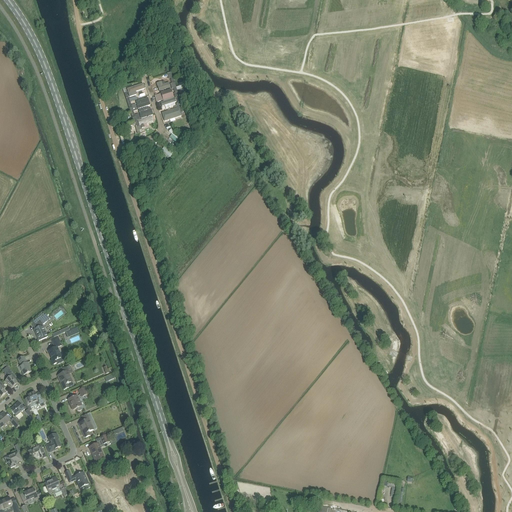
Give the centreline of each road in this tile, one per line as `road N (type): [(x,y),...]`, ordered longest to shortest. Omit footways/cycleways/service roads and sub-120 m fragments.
road 1 (secondary): [(169,445),(38,58),(2,0)]
road 2 (unclassified): [(234,511),(116,149)]
road 3 (unclassified): [(0,486),(70,454),(39,377)]
road 4 (track): [(116,149),(75,0)]
